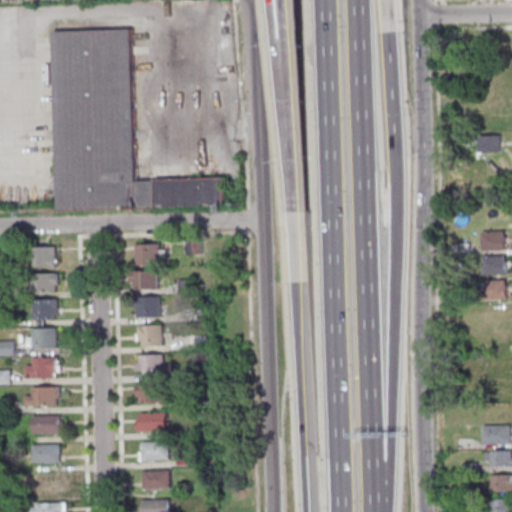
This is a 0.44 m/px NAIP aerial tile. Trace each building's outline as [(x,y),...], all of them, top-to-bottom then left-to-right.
[(57,34),(135,32),(139,185),(140,212),(62,215),(57,34)] [(486,45),(493,43),(492,36),(485,37),(486,45)] [(481,151),(481,135),(502,135),(502,151),(481,151)] [(463,138),(472,138),(472,146),(463,146),(463,138)] [(139,185),(228,183),(229,210),(140,212),(139,185)] [(506,230),(506,235),(507,235),(508,248),(484,249),(484,230),(506,230)] [(195,242),(204,241),(205,257),(195,257),(195,242)] [(139,247),(163,246),(164,267),(140,268),(139,247)] [(34,250),(58,249),(59,272),(35,272),(34,250)] [(485,274),(485,255),(507,254),(507,259),(508,259),(508,273),(485,274)] [(454,267),(468,267),(468,278),(454,279),(454,267)] [(134,277),(137,276),(137,274),(161,273),(162,293),(137,294),(137,286),(134,286),(134,277)] [(61,276),(61,289),(59,289),(59,296),(34,297),(34,277),(61,276)] [(485,279),(508,279),(509,298),(485,299),(485,279)] [(182,282),(197,281),(197,294),(183,295),(182,282)] [(466,302),(451,303),(451,292),(466,292),(466,302)] [(139,300),(164,300),(165,320),(140,321),(139,300)] [(60,302),(61,319),(57,319),(57,324),(37,324),(36,303),(60,302)] [(189,324),(188,311),(205,311),(205,323),(189,324)] [(145,344),(142,344),(142,328),(166,328),(167,348),(145,349),(145,344)] [(511,345),(511,338),(511,328),(490,329),(490,346),(511,345)] [(35,332),(60,331),(60,352),(36,353),(35,332)] [(190,337),(207,337),(207,352),(191,352),(190,337)] [(0,342),(17,341),(18,358),(1,358),(0,342)] [(490,369),(511,369),(511,353),(490,353),(490,369)] [(142,358),(165,358),(166,379),(143,380),(143,373),(139,373),(139,366),(143,366),(142,358)] [(57,376),(57,381),(37,381),(37,379),(29,380),(28,368),(36,368),(36,361),(60,360),(61,376),(57,376)] [(191,368),(208,367),(208,382),(191,382),(191,368)] [(0,371),(13,371),(14,386),(0,386),(0,371)] [(511,377),(489,377),(489,395),(511,394),(511,377)] [(167,387),(167,405),(143,406),(142,399),(140,399),(139,388),(167,387)] [(60,400),(61,409),(36,410),(36,409),(28,409),(27,398),(35,398),(35,390),(63,389),(63,400),(60,400)] [(492,418),(511,418),(511,401),(492,401),(492,418)] [(7,404),(20,403),(21,414),(7,415),(7,404)] [(144,422),(144,417),(170,416),(170,433),(140,434),(140,422),(144,422)] [(37,419),(62,418),(63,427),(67,426),(67,437),(37,438),(37,419)] [(484,425),(511,425),(511,443),(484,443),(484,425)] [(193,428),(210,428),(210,438),(193,439),(193,428)] [(36,446),(63,445),(64,464),(37,465),(36,446)] [(145,446),(172,445),(173,462),(146,463),(145,446)] [(493,460),(486,460),(486,452),(493,452),(493,450),(511,450),(511,465),(493,465),(493,460)] [(464,462),(479,462),(479,472),(464,473),(464,462)] [(37,490),(65,490),(65,473),(37,473),(37,490)] [(147,493),(146,474),(173,474),(173,492),(147,493)] [(511,490),(493,490),(493,475),(511,474),(511,490)] [(511,511),(493,511),(493,499),(511,498),(511,511)] [(68,511),(68,501),(32,501),(31,511),(68,511)] [(146,511),(146,504),(172,503),(172,511),(146,511)]
